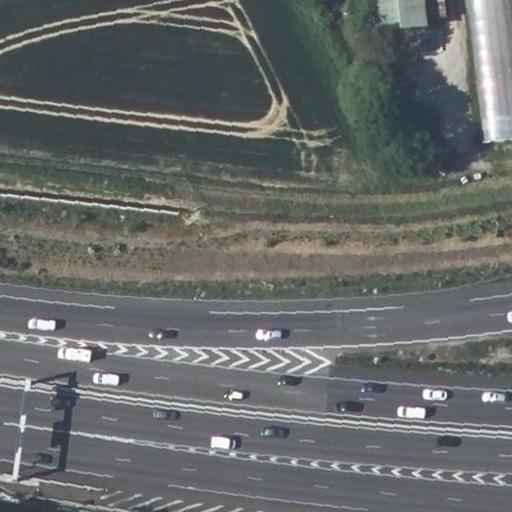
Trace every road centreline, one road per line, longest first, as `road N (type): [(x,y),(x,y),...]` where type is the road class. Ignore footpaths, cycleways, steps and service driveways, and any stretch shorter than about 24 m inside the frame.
road 1 (motorway): [(0,407),(109,456),(511,502)]
road 2 (motorway): [(511,412),(278,394),(0,358)]
road 3 (motorway): [(0,402),(511,456)]
road 4 (motorway): [(511,309),(358,326),(168,330),(0,320)]
